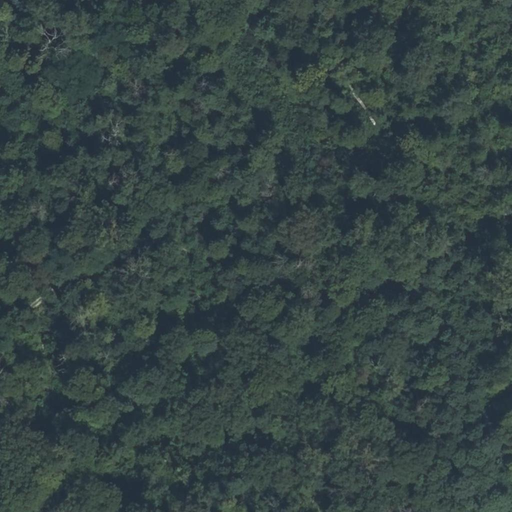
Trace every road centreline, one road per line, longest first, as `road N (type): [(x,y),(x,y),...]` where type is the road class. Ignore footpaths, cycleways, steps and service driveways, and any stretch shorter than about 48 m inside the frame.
road 1 (track): [(0,332),(159,226),(330,298),(375,293),(511,215)]
road 2 (track): [(159,226),(0,35)]
